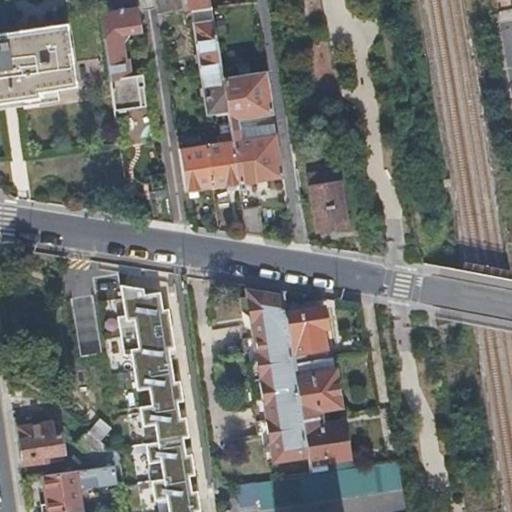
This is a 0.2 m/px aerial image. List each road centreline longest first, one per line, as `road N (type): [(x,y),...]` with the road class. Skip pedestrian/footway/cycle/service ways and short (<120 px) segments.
road 1 (residential): [(0,216),(423,290)]
road 2 (unknown): [(187,248),(209,453)]
